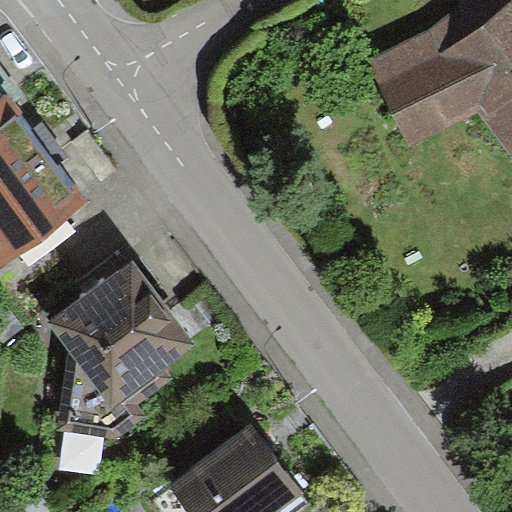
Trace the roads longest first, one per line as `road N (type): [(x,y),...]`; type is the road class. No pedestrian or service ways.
road 1 (residential): [(436,511),(120,76)]
road 2 (residential): [(242,0),(120,76)]
